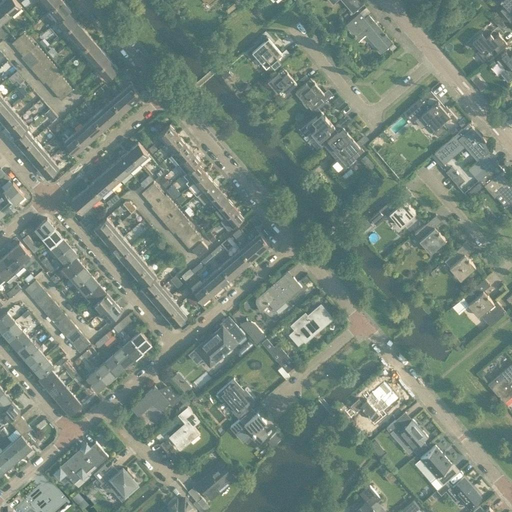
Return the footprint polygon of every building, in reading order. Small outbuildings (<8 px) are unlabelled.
[(11,14),(21,5),(15,0),(2,0),(1,2),(11,14)] [(42,0),(50,9),(60,0),(42,0)] [(68,10),(71,9),(63,0),(60,0),(50,9),(58,19),(68,10)] [(364,2),(362,0),(331,0),(333,1),(334,0),(343,0),(354,12),(364,2)] [(511,0),(492,0),(496,4),(501,0),(504,4),(500,8),(508,17),(511,14),(511,0)] [(0,20),(1,22),(11,14),(1,2),(0,2),(0,20)] [(76,20),(68,10),(58,19),(56,21),(64,30),(76,20)] [(368,13),(365,16),(360,11),(345,24),(358,40),(366,33),(382,52),(393,42),(368,13)] [(73,40),(85,29),(76,20),(64,30),(73,40)] [(81,49),(93,39),(85,29),(73,40),(81,49)] [(37,43),(35,45),(24,32),(12,42),(23,55),(22,57),(44,83),(46,81),(61,99),(73,88),(57,70),(59,69),(37,43)] [(490,33),(485,37),(481,32),(472,40),(480,49),(475,54),(483,63),(492,55),(489,50),(493,47),(497,51),(506,43),(498,33),(493,37),(490,33)] [(253,50),(248,54),(253,60),(256,57),(265,67),(266,66),(270,70),(285,57),(266,35),(262,39),(263,41),(253,50)] [(89,59),(101,48),(93,39),(81,49),(89,59)] [(97,68),(109,58),(101,48),(89,59),(97,68)] [(511,52),(509,55),(505,51),(496,59),(503,68),(499,72),(507,81),(511,77),(511,52)] [(106,78),(118,67),(109,58),(97,68),(106,78)] [(296,90),(300,86),(283,67),(268,80),(273,86),(272,87),(280,96),(281,95),(285,99),(296,90)] [(16,70),(8,77),(13,82),(17,79),(20,83),(24,79),(16,70)] [(317,106),(328,97),(311,77),(300,86),(296,90),(300,96),(299,97),(307,107),(309,106),(313,110),(317,106)] [(138,79),(132,84),(139,92),(144,87),(138,79)] [(249,81),(242,87),(244,92),(252,85),(249,81)] [(132,103),(141,95),(139,92),(132,84),(131,82),(121,91),(132,103)] [(446,105),(445,106),(430,89),(404,112),(412,122),(415,119),(422,127),(427,123),(437,135),(447,127),(442,122),(450,115),(454,120),(458,118),(446,105)] [(122,111),(132,103),(121,91),(112,99),(122,111)] [(0,116),(12,107),(3,97),(0,99),(0,116)] [(113,120),(122,111),(112,99),(102,107),(113,120)] [(317,106),(313,110),(316,114),(321,110),(317,106)] [(0,117),(8,127),(20,116),(12,107),(0,116),(0,117)] [(103,128),(113,120),(102,107),(92,116),(103,128)] [(326,107),(323,110),(334,124),(338,121),(326,107)] [(306,123),(300,129),(317,148),(322,143),(323,143),(327,139),(338,130),(342,126),(352,118),(347,113),(338,121),(334,124),(333,124),(321,110),(316,114),(306,123)] [(26,128),(28,126),(20,116),(8,127),(16,136),(26,128)] [(93,136),(103,128),(92,116),(83,124),(93,136)] [(469,122),(434,152),(444,163),(464,145),(477,160),(468,168),(478,180),(479,179),(492,168),(498,163),(488,151),(488,150),(489,149),(489,148),(489,147),(489,146),(488,145),(488,143),(487,142),(469,122)] [(166,142),(177,133),(169,123),(158,133),(166,142)] [(84,145),(93,136),(83,124),(73,133),(84,145)] [(364,142),(360,137),(356,141),(342,126),(338,130),(323,143),(322,143),(344,168),(364,150),(360,146),(364,142)] [(34,137),(26,128),(16,136),(14,138),(22,148),(34,137)] [(74,153),(84,145),(73,133),(64,141),(74,153)] [(174,151),(185,142),(177,133),(166,142),(173,151),(174,151)] [(30,157),(42,147),(34,137),(22,148),(30,157)] [(138,162),(148,154),(137,141),(128,150),(138,162)] [(178,162),(192,150),(185,142),(174,151),(173,151),(170,153),(178,162)] [(153,144),(149,147),(153,152),(157,148),(153,144)] [(39,167),(51,156),(42,147),(30,157),(39,167)] [(129,170),(138,162),(128,150),(118,158),(129,170)] [(197,162),(199,159),(192,150),(178,162),(186,171),(197,162)] [(371,158),(366,153),(362,157),(367,162),(371,158)] [(47,177),(59,166),(51,156),(39,167),(47,177)] [(119,179),(129,170),(118,158),(108,167),(119,179)] [(186,171),(183,174),(187,179),(185,181),(188,185),(194,180),(205,171),(197,162),(186,171)] [(109,187),(119,179),(108,167),(99,175),(109,187)] [(480,180),(467,192),(471,196),(484,185),(485,183),(494,194),(498,191),(499,192),(496,195),(505,206),(508,203),(511,199),(511,178),(503,168),(497,173),(492,168),(479,179),(480,180)] [(196,194),(212,180),(205,171),(194,180),(188,185),(196,194)] [(100,195),(109,187),(99,175),(89,183),(100,195)] [(159,179),(167,187),(170,184),(163,176),(159,179)] [(462,177),(456,182),(462,188),(468,184),(462,177)] [(209,198),(220,189),(212,180),(196,194),(204,203),(209,199),(209,198)] [(15,202),(24,194),(12,182),(3,189),(15,202)] [(165,193),(164,194),(153,182),(141,192),(152,205),(150,206),(173,232),(174,231),(190,248),(201,238),(186,220),(188,219),(165,193)] [(90,204),(100,195),(89,183),(80,192),(90,204)] [(405,200),(412,194),(406,187),(370,218),(376,225),(377,224),(390,213),(400,225),(416,212),(405,200)] [(0,203),(6,210),(15,202),(3,189),(0,192),(0,203)] [(217,208),(228,198),(220,189),(209,198),(209,199),(217,208)] [(81,212),(90,204),(80,192),(70,200),(81,212)] [(225,216),(236,207),(228,198),(217,208),(225,216)] [(232,225),(243,216),(236,207),(225,216),(232,225)] [(434,226),(441,220),(436,214),(415,232),(420,238),(419,239),(430,252),(446,239),(434,226)] [(196,215),(193,218),(198,224),(201,221),(196,215)] [(85,216),(79,222),(84,228),(90,222),(85,216)] [(102,237),(114,226),(106,216),(94,227),(102,237)] [(43,236),(55,226),(47,217),(35,227),(43,236)] [(50,245),(63,235),(55,226),(43,236),(48,243),(50,245)] [(111,246),(123,236),(114,226),(102,237),(111,246)] [(206,235),(212,242),(216,238),(210,231),(206,235)] [(260,252),(269,243),(259,231),(249,240),(260,252)] [(30,247),(35,243),(27,234),(23,238),(30,247)] [(58,254),(70,244),(63,235),(50,245),(58,254)] [(119,256),(131,245),(123,236),(111,246),(119,256)] [(198,255),(207,247),(200,239),(191,247),(198,255)] [(250,260),(260,252),(249,240),(240,248),(250,260)] [(21,261),(30,254),(19,241),(10,248),(21,261)] [(465,253),(472,247),(466,241),(445,259),(450,265),(449,266),(460,279),(476,266),(465,253)] [(34,251),(39,247),(35,243),(30,247),(34,251)] [(76,254),(78,252),(70,244),(58,254),(66,263),(76,254)] [(127,265),(139,255),(131,245),(119,256),(127,265)] [(24,265),(21,261),(10,248),(1,256),(12,269),(14,268),(17,272),(24,265)] [(240,268),(250,260),(240,248),(230,256),(240,268)] [(70,275),(84,263),(76,254),(66,263),(62,266),(70,275)] [(135,275),(147,264),(139,255),(127,265),(135,275)] [(12,269),(1,256),(0,257),(0,272),(3,277),(6,281),(16,273),(12,269)] [(46,265),(50,261),(45,256),(41,260),(46,265)] [(231,276),(240,268),(230,256),(221,264),(231,276)] [(50,270),(54,267),(50,261),(46,265),(50,270)] [(201,261),(194,267),(199,272),(205,266),(201,261)] [(78,284),(91,272),(84,263),(70,275),(78,284)] [(153,276),(155,274),(147,264),(135,275),(144,284),(153,276)] [(221,284),(231,276),(221,264),(211,273),(221,284)] [(275,309),(302,286),(288,270),(257,296),(255,299),(256,303),(260,310),(269,302),(275,309)] [(85,293),(99,281),(91,272),(78,284),(85,293)] [(212,293),(221,284),(211,273),(201,281),(212,293)] [(55,282),(58,280),(53,274),(50,277),(55,282)] [(150,296),(162,286),(153,276),(144,284),(141,286),(150,296)] [(483,289),(490,284),(485,277),(463,296),(469,302),(468,302),(479,315),(480,314),(490,325),(506,311),(496,300),(494,302),(483,289)] [(28,291),(39,283),(35,279),(25,287),(28,291)] [(93,302),(107,290),(99,281),(85,293),(93,302)] [(202,301),(212,293),(201,281),(192,289),(202,301)] [(16,291),(21,287),(18,283),(12,287),(16,291)] [(32,296),(43,287),(39,283),(28,291),(32,296)] [(158,306),(170,295),(162,286),(150,296),(158,306)] [(10,296),(16,291),(12,287),(7,292),(10,296)] [(36,300),(47,292),(43,287),(32,296),(36,300)] [(101,310),(114,299),(107,290),(93,302),(101,310)] [(40,305),(51,296),(47,292),(36,300),(40,305)] [(197,300),(192,294),(188,298),(193,304),(197,300)] [(166,315),(178,305),(170,295),(158,306),(166,315)] [(44,309),(54,301),(51,296),(40,305),(44,309)] [(108,319),(122,308),(114,299),(101,310),(108,319)] [(48,314),(59,305),(54,301),(44,309),(48,314)] [(295,328),(289,333),(298,344),(304,339),(305,340),(332,317),(321,303),(305,317),(303,314),(291,324),(295,328)] [(52,319),(63,310),(59,305),(48,314),(52,319)] [(174,325),(187,314),(178,305),(166,315),(174,325)] [(22,314),(25,318),(30,313),(27,309),(22,314)] [(0,328),(2,330),(14,319),(7,310),(0,316),(0,328)] [(56,323),(66,315),(63,310),(52,319),(56,323)] [(130,319),(127,315),(126,314),(117,322),(122,327),(130,319)] [(60,328),(70,319),(66,315),(56,323),(60,328)] [(246,317),(246,319),(247,321),(243,326),(240,322),(240,323),(256,342),(265,335),(265,334),(264,335),(263,334),(260,331),(253,327),(251,325),(248,321),(247,319),(246,317)] [(9,339),(22,328),(14,319),(2,330),(9,339)] [(64,332),(74,324),(70,319),(60,328),(64,332)] [(118,330),(122,327),(117,322),(113,325),(118,330)] [(245,334),(235,322),(226,331),(222,326),(204,343),(203,341),(189,354),(195,361),(202,355),(212,366),(227,354),(224,351),(245,334)] [(68,337),(78,328),(74,324),(64,332),(68,337)] [(17,348),(30,337),(22,328),(9,339),(17,348)] [(72,341),(82,333),(78,328),(68,337),(72,341)] [(142,350),(151,342),(140,329),(131,337),(142,350)] [(75,346),(86,337),(82,333),(72,341),(75,346)] [(104,342),(109,337),(105,333),(100,338),(104,342)] [(25,357),(37,346),(30,337),(17,348),(25,357)] [(79,351),(90,342),(86,337),(75,346),(79,351)] [(133,358),(142,350),(131,337),(122,345),(133,358)] [(98,347),(104,342),(100,338),(95,342),(98,347)] [(247,351),(254,345),(249,338),(241,345),(247,351)] [(283,359),(288,355),(278,343),(273,347),(276,351),(273,354),(279,362),(283,359)] [(458,343),(455,346),(460,352),(463,349),(458,343)] [(124,365),(133,358),(122,345),(113,352),(124,365)] [(32,366),(45,355),(37,346),(25,357),(32,366)] [(86,358),(91,353),(88,348),(82,353),(86,358)] [(115,373),(124,365),(113,352),(104,360),(115,373)] [(50,366),(53,364),(45,355),(32,366),(40,375),(50,366)] [(66,368),(71,364),(66,359),(62,363),(66,368)] [(106,381),(115,373),(104,360),(95,368),(106,381)] [(511,362),(488,383),(499,396),(498,396),(500,398),(503,401),(511,393),(511,394),(511,362)] [(71,373),(75,370),(71,364),(66,368),(71,373)] [(46,385),(58,375),(50,366),(40,375),(38,377),(46,385)] [(97,389),(106,381),(95,368),(86,376),(97,389)] [(54,394),(66,384),(58,375),(46,385),(54,394)] [(233,377),(217,391),(236,412),(234,414),(239,419),(251,407),(246,403),(252,398),(233,377)] [(82,387),(86,382),(82,378),(78,382),(82,387)] [(189,388),(183,381),(179,384),(185,392),(189,388)] [(89,396),(94,391),(86,382),(82,387),(87,393),(80,398),(83,402),(90,396),(89,396)] [(61,403),(74,393),(66,384),(54,394),(61,403)] [(160,409),(169,401),(154,384),(148,390),(149,391),(131,406),(139,415),(151,404),(160,409)] [(376,411),(393,396),(383,384),(362,403),(358,398),(350,405),(355,411),(360,406),(372,419),(378,414),(376,411)] [(0,409),(11,399),(3,390),(0,393),(0,409)] [(182,409),(189,403),(180,392),(171,400),(174,403),(180,399),(183,403),(180,406),(182,409)] [(69,412),(81,402),(74,393),(61,403),(69,412)] [(12,423),(21,415),(17,411),(20,409),(11,399),(0,409),(0,417),(4,423),(9,419),(12,423)] [(191,426),(199,419),(187,406),(178,413),(185,422),(170,436),(180,447),(197,432),(191,426)] [(252,408),(231,426),(235,432),(236,432),(241,427),(258,444),(258,443),(259,443),(267,433),(261,425),(265,421),(258,412),(256,413),(252,408)] [(15,427),(24,419),(21,415),(12,423),(15,427)] [(427,444),(423,440),(427,436),(411,418),(401,427),(394,419),(385,427),(389,431),(392,429),(401,439),(403,438),(416,453),(427,444)] [(19,431),(28,423),(24,419),(15,427),(17,428),(19,431)] [(23,435),(31,428),(28,423),(19,431),(21,433),(23,435)] [(17,428),(7,436),(22,453),(31,445),(30,444),(38,438),(33,433),(35,432),(31,428),(23,435),(21,433),(19,431),(17,428)] [(105,443),(111,438),(103,429),(97,434),(105,443)] [(269,439),(274,444),(283,435),(278,430),(269,439)] [(167,439),(162,443),(167,448),(171,445),(167,439)] [(13,461),(22,453),(11,441),(2,449),(13,461)] [(85,453),(80,447),(59,465),(60,466),(54,472),(59,478),(66,473),(74,482),(95,464),(96,466),(108,455),(96,441),(95,442),(96,443),(85,453)] [(373,441),(369,444),(374,449),(378,446),(373,441)] [(171,445),(167,448),(172,453),(176,450),(171,445)] [(430,449),(420,458),(436,476),(443,484),(447,480),(460,469),(453,461),(451,463),(435,445),(430,449)] [(0,464),(4,469),(13,461),(2,449),(0,450),(0,464)] [(238,461),(234,465),(239,471),(243,467),(238,461)] [(122,467),(119,470),(111,462),(106,467),(103,464),(93,472),(101,482),(99,483),(105,490),(113,490),(122,500),(128,495),(125,491),(136,482),(132,477),(134,475),(127,467),(125,470),(122,467)] [(215,488),(232,473),(222,462),(218,466),(217,465),(197,482),(211,498),(218,492),(215,488)] [(392,482),(396,478),(391,472),(386,476),(392,482)] [(443,484),(437,489),(441,494),(446,489),(456,501),(461,498),(468,507),(480,497),(463,477),(452,486),(447,480),(443,484)] [(37,490),(25,501),(34,511),(57,511),(68,503),(50,483),(43,489),(41,487),(37,490)] [(367,499),(354,510),(356,511),(385,511),(375,500),(379,496),(369,485),(360,492),(367,499)] [(197,501),(202,497),(192,486),(188,490),(196,500),(197,501)] [(420,489),(416,493),(422,499),(426,496),(420,489)] [(170,508),(166,511),(198,511),(197,509),(186,495),(180,500),(178,497),(168,506),(170,508)] [(75,497),(71,501),(74,505),(80,499),(77,496),(75,497)] [(207,503),(202,497),(197,501),(203,507),(207,503)] [(412,511),(419,506),(413,499),(398,511),(397,511),(412,511)] [(196,500),(193,502),(198,508),(201,506),(197,501),(196,500)] [(12,511),(34,511),(25,501),(12,511)]
